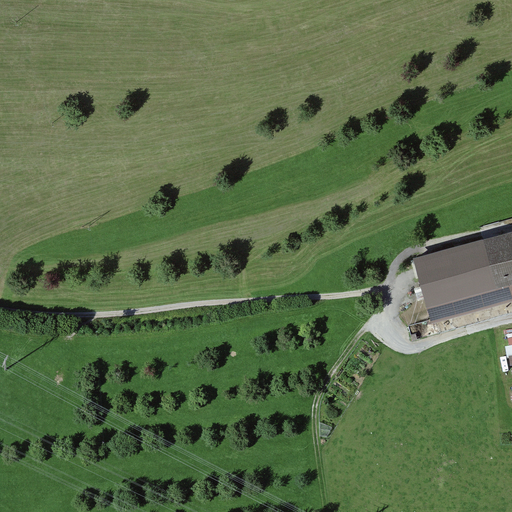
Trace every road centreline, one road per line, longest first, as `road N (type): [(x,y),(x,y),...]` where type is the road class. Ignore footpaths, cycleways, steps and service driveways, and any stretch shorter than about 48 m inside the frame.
road 1 (track): [(0,308),(65,316),(400,286)]
road 2 (track): [(327,511),(318,399),(400,286)]
road 3 (track): [(376,317),(410,349),(511,319)]
